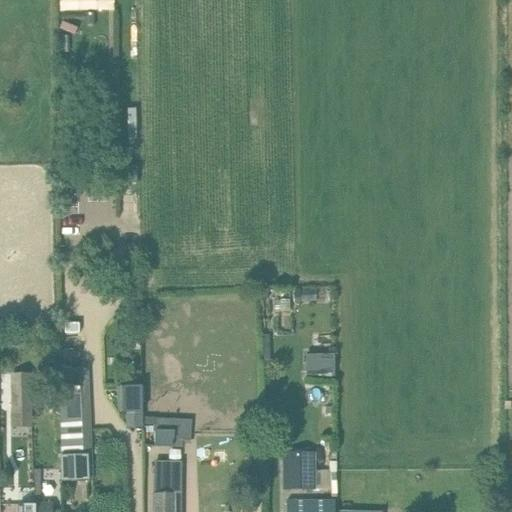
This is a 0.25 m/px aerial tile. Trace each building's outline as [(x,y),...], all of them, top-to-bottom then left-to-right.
[(78,323),(64,323),(64,333),(78,333),(78,323)] [(44,363),(56,363),(57,348),(44,348),(44,363)] [(334,354),(306,354),(306,370),(334,370),(334,354)] [(14,413),(30,412),(28,372),(12,373),(14,413)] [(30,376),(30,407),(41,406),(40,376),(30,376)] [(79,378),(60,378),(65,511),(93,511),(93,510),(90,510),(88,454),(86,454),(84,407),(80,407),(79,378)] [(141,386),(117,386),(117,413),(125,413),(125,428),(142,428),(141,386)] [(172,446),(173,431),(155,429),(154,445),(172,446)] [(173,431),(172,446),(183,446),(184,442),(189,442),(190,431),(173,431)] [(285,451),(285,489),(311,489),(311,450),(285,451)] [(174,511),(173,467),(152,468),(153,493),(155,492),(155,511),(174,511)] [(333,511),(334,498),(286,499),(286,511),(333,511)]
